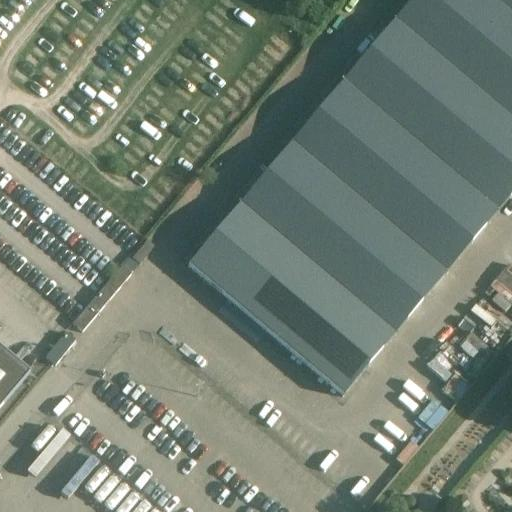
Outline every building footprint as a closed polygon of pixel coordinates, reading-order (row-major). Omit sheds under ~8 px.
[(511,18),(490,0),(414,0),(394,25),(511,123),(511,18)] [(511,0),(490,0),(511,18),(511,0)] [(511,123),(394,25),(342,86),(497,216),(511,198),(511,123)] [(497,216),(342,86),(290,148),(445,278),(497,216)] [(290,148),(239,209),(394,339),(445,278),(290,148)] [(192,206),(208,187),(199,179),(183,199),(192,206)] [(394,339),(239,209),(187,271),(342,401),(394,339)] [(115,296),(131,277),(121,269),(105,288),(115,296)] [(89,307),(99,315),(114,297),(105,289),(89,307)] [(489,291),(469,311),(502,345),(511,337),(494,319),(505,307),(489,291)] [(88,308),(72,327),(82,335),(98,316),(88,308)] [(66,335),(45,360),(54,368),(75,343),(66,335)] [(0,409),(29,375),(0,349),(0,409)]
